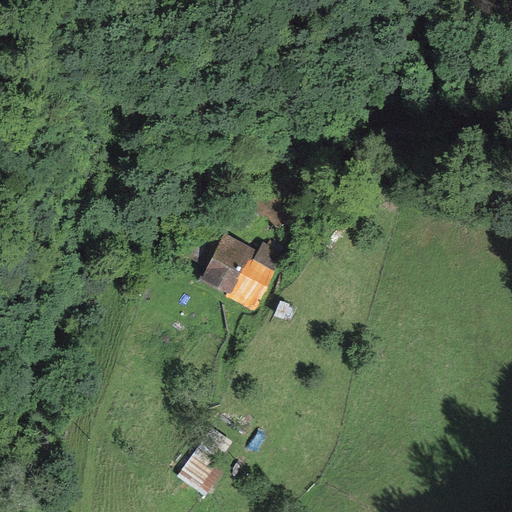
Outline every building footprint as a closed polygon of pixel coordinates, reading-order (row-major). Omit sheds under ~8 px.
[(278,182),(254,190),(258,193),(250,200),(265,217),(267,215),(278,228),(282,224),(291,235),(310,219),(278,182)] [(208,264),(223,238),(202,226),(187,253),(208,264)] [(254,310),(285,253),(264,242),(260,249),(227,231),(223,238),(208,264),(200,280),(254,310)] [(292,322),(300,307),(282,299),(275,314),(292,322)] [(233,439),(211,424),(177,475),(206,494),(228,461),(222,456),(233,439)]
